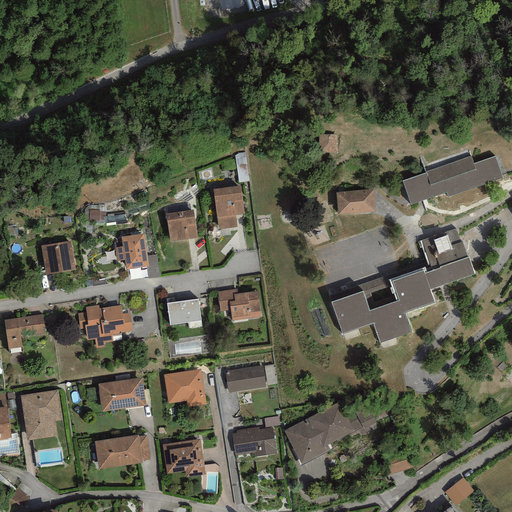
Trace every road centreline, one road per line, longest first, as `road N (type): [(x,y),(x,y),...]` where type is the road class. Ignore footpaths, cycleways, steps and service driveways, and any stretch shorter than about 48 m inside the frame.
road 1 (unclassified): [(0,124),(162,52),(331,0)]
road 2 (residential): [(0,307),(245,268)]
road 3 (residential): [(213,511),(163,499),(40,497),(0,469)]
road 4 (residential): [(511,417),(394,497)]
